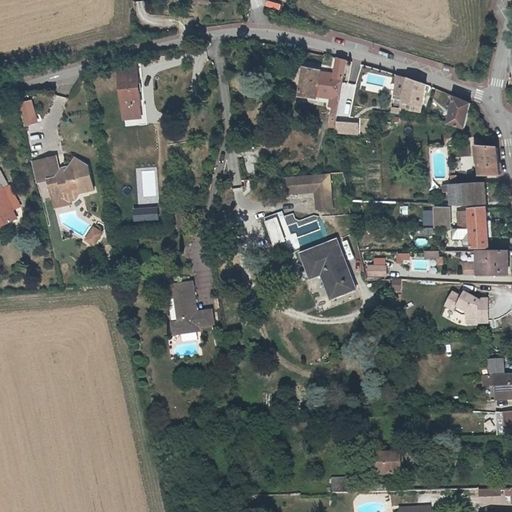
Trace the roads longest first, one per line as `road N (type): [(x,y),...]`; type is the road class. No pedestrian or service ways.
road 1 (residential): [(213,32),(243,197),(339,223),(358,267)]
road 2 (residential): [(213,32),(242,28),(362,57),(501,110)]
road 3 (residential): [(0,92),(213,32)]
